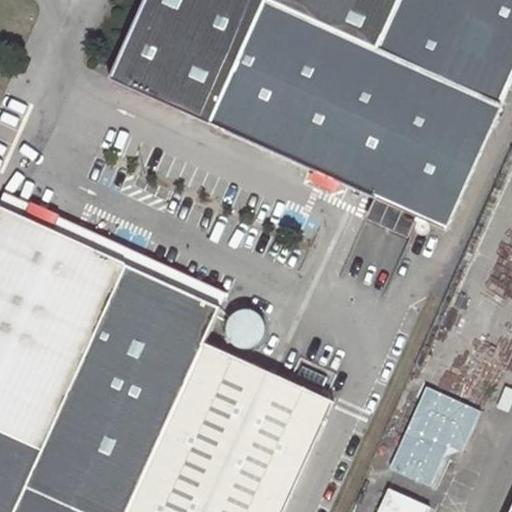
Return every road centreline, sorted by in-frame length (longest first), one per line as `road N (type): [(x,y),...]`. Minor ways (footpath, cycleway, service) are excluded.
road 1 (unknown): [(381,334),(438,252),(511,101)]
road 2 (unknown): [(381,334),(300,511)]
